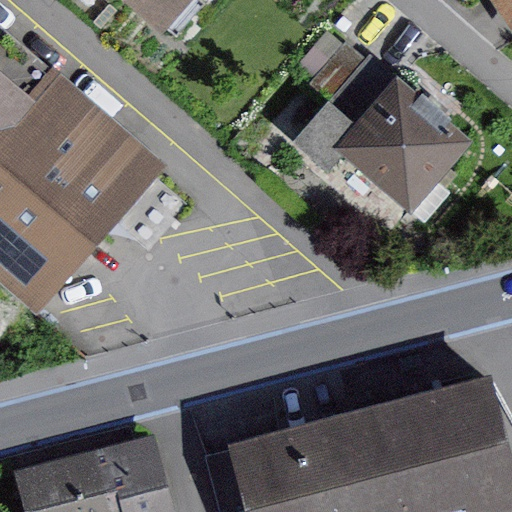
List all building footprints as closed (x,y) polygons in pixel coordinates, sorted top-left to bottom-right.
[(175,0),(134,0),(158,20),(175,0)] [(0,40),(0,279),(30,306),(149,170),(0,40)] [(367,61),(346,43),(309,86),(330,104),(298,141),(328,167),(343,149),(424,219),(448,191),(435,179),(468,141),(446,122),(448,119),(422,96),(420,99),(370,57),(367,61)] [(511,511),(511,476),(489,384),(231,447),(247,511),(511,511)] [(169,511),(151,443),(14,479),(22,511),(169,511)]
